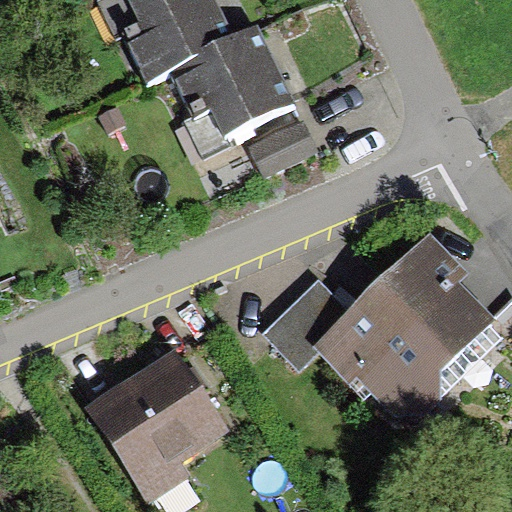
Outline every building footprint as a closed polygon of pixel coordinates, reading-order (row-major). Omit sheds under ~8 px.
[(217,0),(125,0),(123,1),(138,33),(124,39),(148,90),(172,79),(195,126),(214,117),(225,141),(295,108),(258,32),(237,42),(217,0)] [(304,126),(249,151),(264,182),(319,156),(304,126)] [(259,339),(300,380),(319,361),(349,392),(357,384),(395,423),(428,422),(442,408),(443,380),(499,326),(463,289),(473,280),(431,238),(352,314),(320,280),(259,339)] [(176,355),(85,416),(150,511),(192,483),(183,469),(232,437),(176,355)] [(0,442),(0,511),(33,491),(0,442)]
